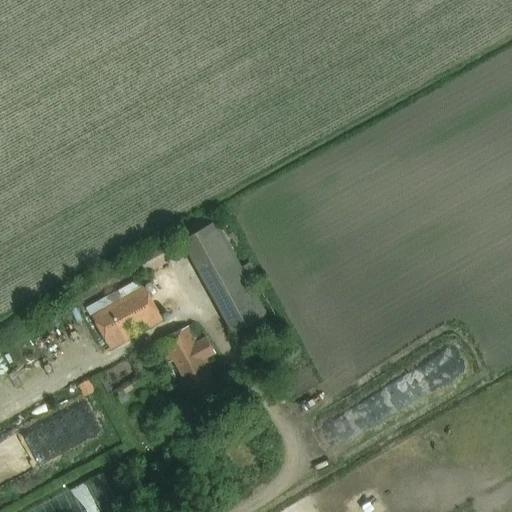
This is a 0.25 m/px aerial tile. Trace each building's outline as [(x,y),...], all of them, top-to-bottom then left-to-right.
[(219,218),(184,237),(236,333),(271,315),(219,218)] [(159,244),(127,262),(137,280),(169,263),(159,244)] [(143,288),(90,318),(109,352),(162,322),(143,288)] [(196,343),(187,327),(156,344),(189,404),(197,400),(200,405),(215,397),(212,391),(218,388),(208,370),(210,369),(206,361),(215,356),(205,338),(196,343)] [(94,392),(88,381),(77,387),(82,398),(94,392)]
